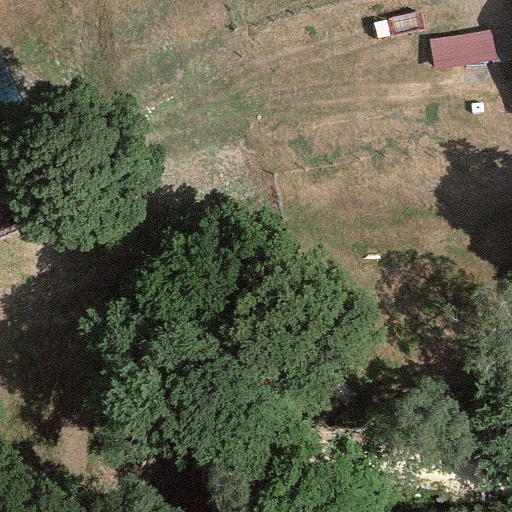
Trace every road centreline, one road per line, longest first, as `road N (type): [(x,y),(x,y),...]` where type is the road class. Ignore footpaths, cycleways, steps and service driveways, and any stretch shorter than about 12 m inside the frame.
road 1 (track): [(441,6),(250,57),(0,210)]
road 2 (track): [(511,482),(409,474),(298,478),(263,511)]
